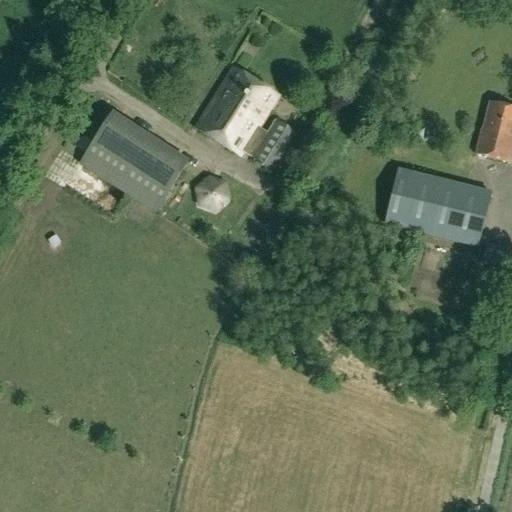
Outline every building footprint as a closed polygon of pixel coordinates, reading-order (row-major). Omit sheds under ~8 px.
[(258,129),(266,116),(277,97),(233,69),(195,130),(239,158),(242,153),(252,159),(267,134),(258,129)] [(511,109),(489,104),(483,131),(482,131),(476,156),(509,164),(511,150),(511,109)] [(298,136),(275,122),(267,134),(252,159),(275,173),(298,136)] [(92,164),(167,213),(192,174),(117,126),(92,164)] [(491,192),(399,170),(384,228),(477,250),(491,192)] [(228,183),(208,176),(192,190),(196,210),(215,217),(231,203),(228,183)] [(511,252),(486,247),(481,266),(511,273),(511,252)]
